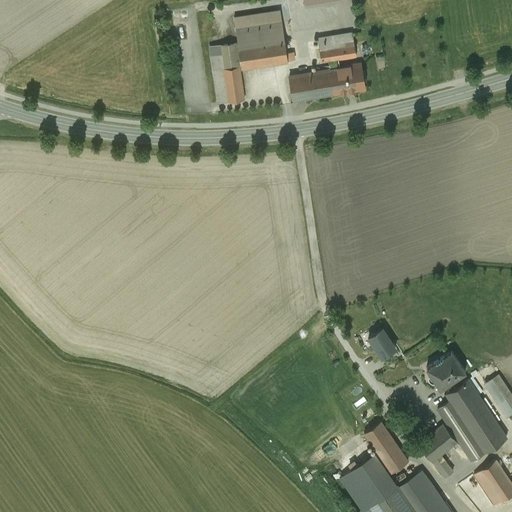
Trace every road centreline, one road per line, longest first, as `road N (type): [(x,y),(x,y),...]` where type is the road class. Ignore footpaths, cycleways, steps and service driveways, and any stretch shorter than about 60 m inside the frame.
road 1 (unclassified): [(467,511),(412,446),(325,311),(296,131)]
road 2 (secondary): [(296,131),(131,133),(0,106)]
road 3 (secondary): [(511,78),(296,131)]
